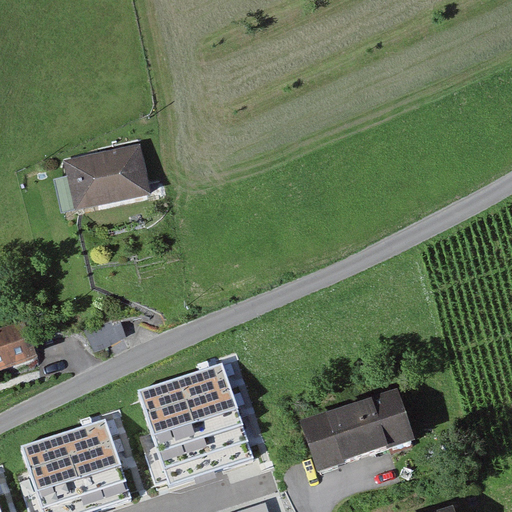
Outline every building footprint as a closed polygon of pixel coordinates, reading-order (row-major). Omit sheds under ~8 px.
[(65,165),(75,213),(149,197),(138,149),(65,165)] [(85,333),(93,354),(126,341),(118,320),(85,333)] [(0,337),(0,388),(41,374),(24,329),(0,337)] [(228,383),(144,409),(169,490),(253,463),(228,383)] [(307,432),(321,476),(411,447),(396,403),(307,432)] [(109,429),(23,455),(40,511),(106,511),(132,504),(109,429)] [(9,498),(12,511),(38,511),(28,474),(11,478),(16,496),(9,498)]
